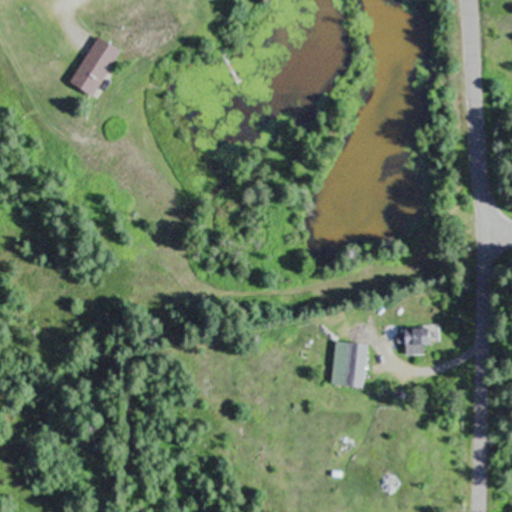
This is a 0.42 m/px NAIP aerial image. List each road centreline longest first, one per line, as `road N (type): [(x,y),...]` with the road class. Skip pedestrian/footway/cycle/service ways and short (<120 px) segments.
road 1 (residential): [(483,511),(483,253),(493,217)]
road 2 (residential): [(511,228),(493,217),(481,195),(467,0)]
